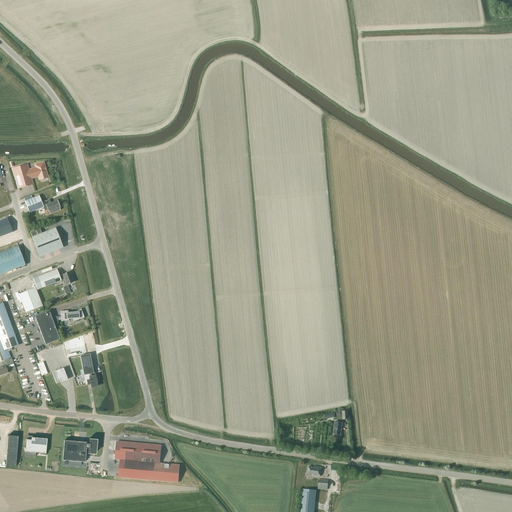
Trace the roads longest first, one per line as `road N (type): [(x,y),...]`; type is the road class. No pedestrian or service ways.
road 1 (secondary): [(511,482),(218,442),(164,427),(151,411)]
road 2 (secondary): [(0,42),(67,120),(103,241)]
road 3 (secondary): [(103,241),(151,411)]
